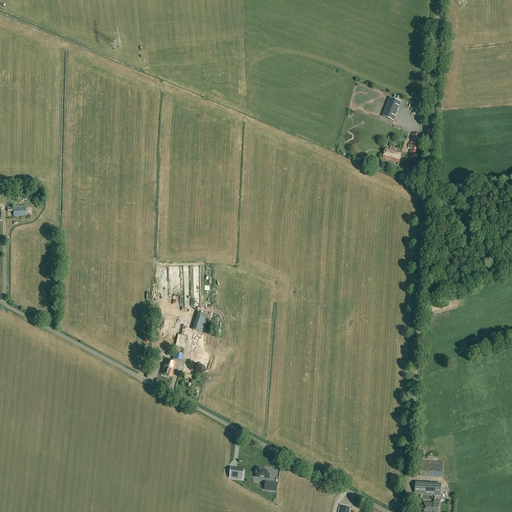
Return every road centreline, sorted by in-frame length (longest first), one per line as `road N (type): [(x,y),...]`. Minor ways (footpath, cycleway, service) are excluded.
road 1 (unclassified): [(406,511),(437,0)]
road 2 (unclassified): [(386,511),(0,302)]
